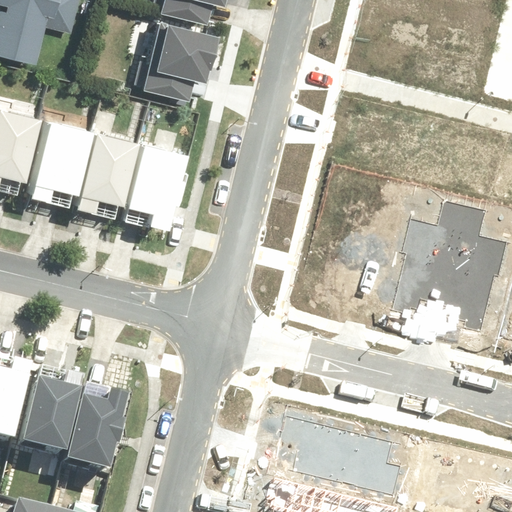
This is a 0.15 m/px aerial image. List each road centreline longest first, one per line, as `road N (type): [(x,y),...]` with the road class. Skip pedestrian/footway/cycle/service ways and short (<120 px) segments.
road 1 (residential): [(220,324),(297,0)]
road 2 (residential): [(220,324),(511,406)]
road 3 (residential): [(0,270),(220,324)]
road 4 (residential): [(172,511),(220,324)]
